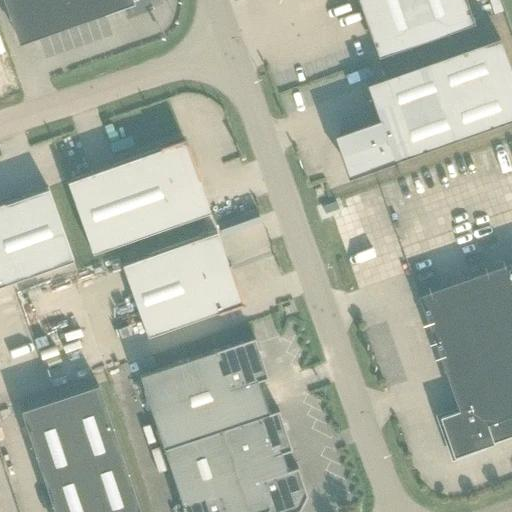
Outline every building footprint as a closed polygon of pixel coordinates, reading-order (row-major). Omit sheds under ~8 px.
[(111,0),(3,0),(15,34),(31,29),(34,38),(108,12),(104,3),(111,0)] [(465,0),(359,0),(379,54),(473,21),(465,0)] [(379,119),(341,132),(356,174),(511,119),(511,77),(498,38),(367,84),(379,119)] [(93,253),(210,212),(185,140),(67,182),(93,253)] [(0,285),(73,260),(48,188),(0,205),(0,285)] [(147,336),(242,303),(217,231),(122,265),(147,336)] [(511,262),(418,295),(458,410),(440,417),(454,457),(511,436),(511,262)] [(254,336),(138,375),(167,462),(225,443),(283,423),(278,408),(268,412),(257,379),(267,376),(254,336)] [(140,511),(98,384),(21,410),(54,511),(140,511)] [(239,485),(297,466),(297,465),(287,469),(282,451),(291,448),(283,423),(225,443),(239,485)] [(225,443),(167,462),(184,511),(248,511),(239,485),(225,443)] [(239,485),(248,511),(256,511),(267,508),(268,511),(288,511),(299,509),(306,494),(297,466),(239,485)]
